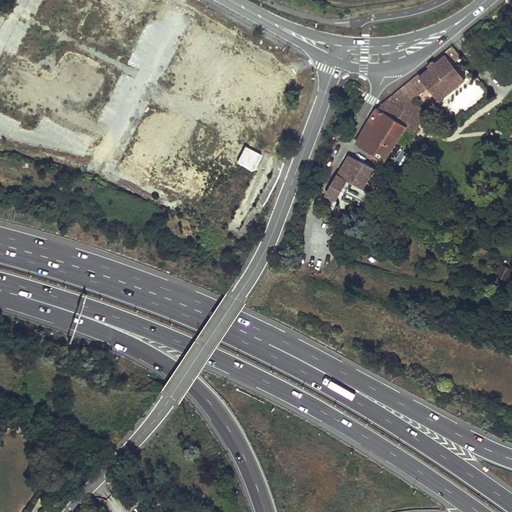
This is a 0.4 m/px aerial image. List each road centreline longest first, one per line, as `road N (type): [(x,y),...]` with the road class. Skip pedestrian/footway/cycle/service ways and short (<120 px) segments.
road 1 (motorway): [(0,284),(115,316),(250,374),(475,511)]
road 2 (motorway): [(511,505),(337,391),(59,261)]
road 3 (trunk): [(511,455),(207,301),(59,261)]
road 4 (trunk): [(0,296),(101,333),(195,386),(235,437),(264,511)]
road 5 (residential): [(69,511),(153,421),(244,287)]
road 6 (residential): [(335,60),(270,240),(244,287)]
road 7 (tertiary): [(335,60),(363,68),(411,62),(491,0)]
road 8 (tertiary): [(486,0),(420,34),(340,40)]
road 9 (tertiary): [(222,0),(335,60)]
